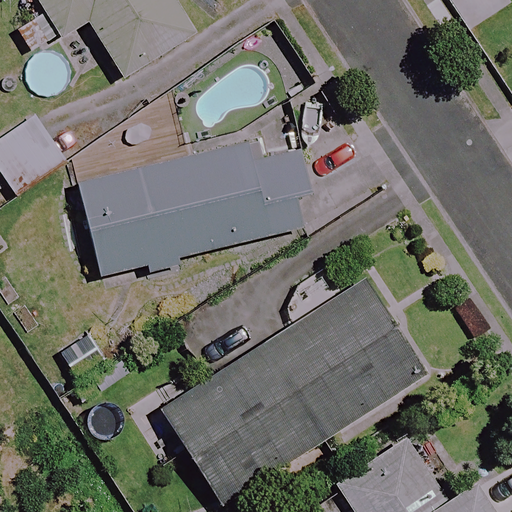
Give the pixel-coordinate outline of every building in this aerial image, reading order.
[(31,55),(60,38),(89,22),(125,80),(197,36),(174,0),(37,0),(43,9),(14,27),(31,55)] [(65,163),(37,119),(0,142),(0,172),(15,195),(65,163)] [(296,154),(254,166),(248,146),(79,191),(103,281),(315,225),(296,154)] [(429,378),(369,284),(165,412),(225,507),(429,378)] [(450,504),(407,439),(336,484),(352,508),(354,511),(494,511),(478,486),(450,504)]
